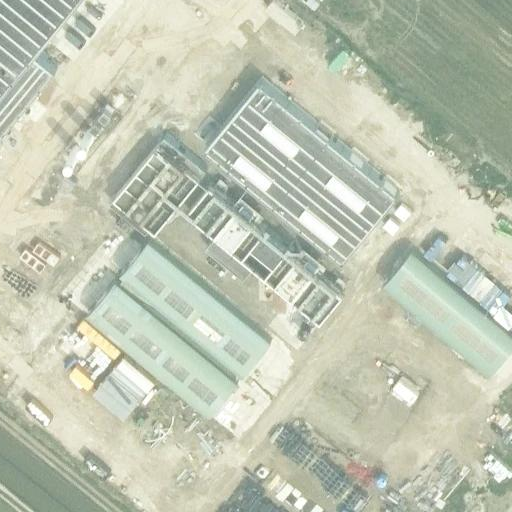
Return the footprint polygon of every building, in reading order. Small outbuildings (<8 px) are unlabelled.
[(0,0),(0,138),(61,65),(40,47),(78,0),(0,0)] [(262,75),(207,143),(345,257),(401,189),(262,75)] [(151,235),(122,269),(245,371),(273,337),(151,235)] [(511,329),(413,245),(385,279),(492,370),(511,345),(511,329)] [(117,275),(89,310),(211,411),(240,377),(117,275)] [(396,475),(434,431),(419,418),(412,425),(404,418),(372,454),(396,475)] [(511,511),(511,484),(511,482),(500,499),(502,507),(496,503),(476,507),(471,511),(511,511)]
